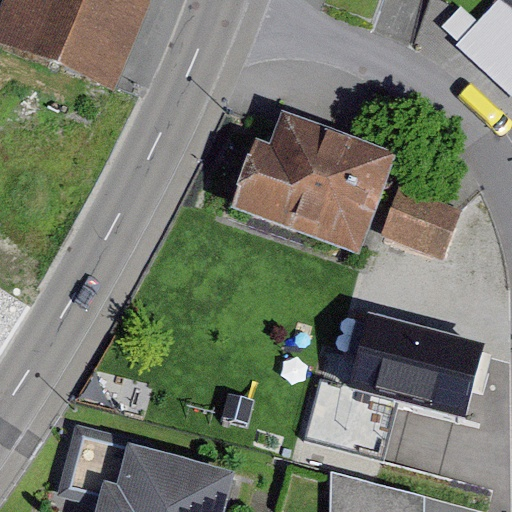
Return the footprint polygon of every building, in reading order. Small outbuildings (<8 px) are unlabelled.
[(158,0),(14,0),(4,26),(128,76),(158,0)] [(511,5),(478,45),(511,75),(511,5)] [(382,146),(271,117),(244,219),(354,248),(382,146)] [(402,178),(390,232),(455,247),(467,192),(402,178)] [(481,358),(369,327),(351,392),(463,423),(481,358)] [(212,511),(219,460),(116,447),(107,511),(212,511)] [(337,470),(335,511),(430,511),(431,496),(337,470)]
